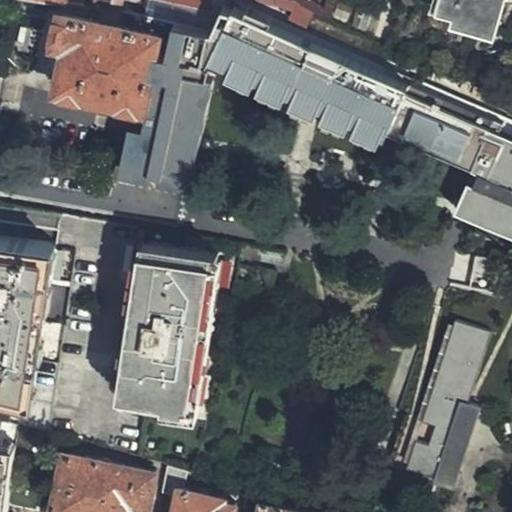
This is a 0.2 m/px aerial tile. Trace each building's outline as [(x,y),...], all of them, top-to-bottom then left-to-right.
[(96,0),(95,6),(108,8),(109,0),(211,0),(244,0),(270,11),(255,54),(252,60),(248,67),(284,81),(287,74),(292,61),(399,102),(391,122),(476,155),(471,167),(464,164),(460,179),(452,195),(511,218),(511,117),(509,116),(507,121),(493,114),(496,108),(410,74),(415,65),(273,7),(276,0),(96,0)] [(175,36),(220,47),(255,54),(270,11),(244,0),(211,0),(109,0),(108,8),(121,10),(123,0),(164,0),(248,21),(244,37),(133,13),(129,26),(160,33),(175,36)] [(317,0),(291,0),(333,17),(337,0),(328,0),(327,4),(317,0)] [(439,0),(438,4),(453,9),(499,23),(505,0),(439,0)] [(499,23),(453,9),(451,19),(496,34),(499,23)] [(172,52),(175,36),(160,33),(129,26),(65,13),(60,40),(69,42),(62,84),(146,102),(156,50),(172,52)] [(180,54),(172,52),(156,50),(146,102),(156,105),(169,106),(180,54)] [(58,245),(0,235),(0,418),(9,421),(12,403),(33,405),(58,245)] [(190,407),(222,258),(146,242),(115,391),(190,407)] [(246,247),(242,261),(261,264),(264,251),(246,247)] [(503,273),(506,255),(479,248),(476,266),(503,273)] [(291,256),(264,251),(261,264),(288,270),(291,256)] [(388,457),(434,471),(455,478),(478,400),(466,396),(488,324),(450,313),(419,414),(403,409),(388,457)] [(9,421),(0,418),(0,511),(7,511),(9,500),(13,471),(19,424),(9,421)] [(141,499),(145,463),(54,449),(46,509),(65,511),(121,511),(124,496),(141,499)] [(180,464),(153,457),(152,486),(169,489),(165,511),(225,511),(228,494),(216,492),(217,489),(178,482),(180,464)] [(13,471),(9,500),(36,505),(41,476),(13,471)] [(455,478),(434,471),(432,477),(453,483),(455,478)] [(320,511),(258,496),(253,511),(320,511)]
